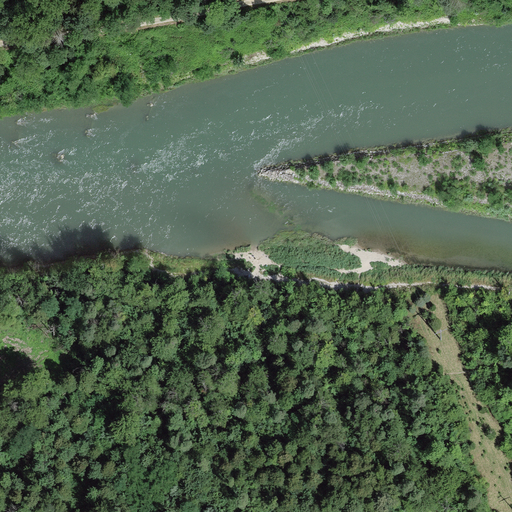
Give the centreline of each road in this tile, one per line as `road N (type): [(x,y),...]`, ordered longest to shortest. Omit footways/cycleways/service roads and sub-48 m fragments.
road 1 (track): [(64,511),(98,462),(134,442),(511,361)]
road 2 (track): [(0,43),(258,0)]
